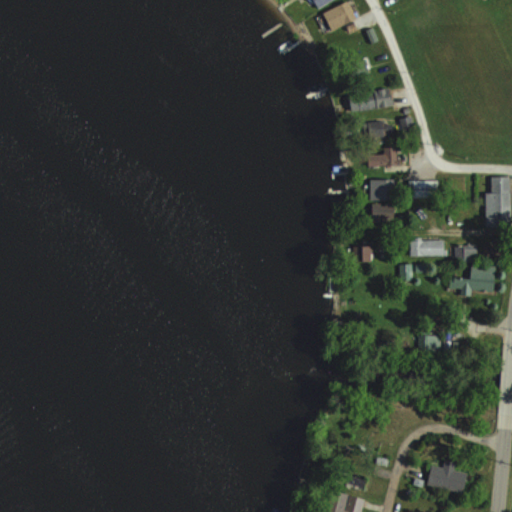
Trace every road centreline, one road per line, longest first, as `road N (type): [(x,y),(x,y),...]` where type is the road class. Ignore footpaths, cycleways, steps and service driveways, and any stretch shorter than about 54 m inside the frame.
road 1 (residential): [(511,184),(431,169),(387,33),(365,0)]
road 2 (residential): [(497,511),(511,332)]
road 3 (residential): [(400,511),(415,452),(500,443)]
